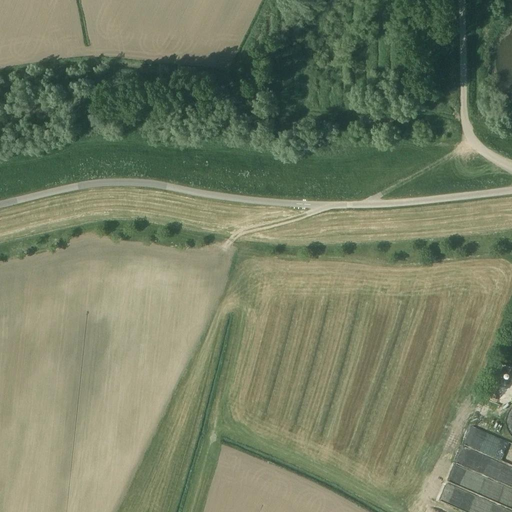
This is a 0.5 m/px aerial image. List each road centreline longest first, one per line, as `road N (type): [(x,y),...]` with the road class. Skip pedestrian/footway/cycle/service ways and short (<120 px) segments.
road 1 (unclassified): [(0,205),(123,182),(324,205),(511,191)]
road 2 (track): [(360,205),(478,148)]
